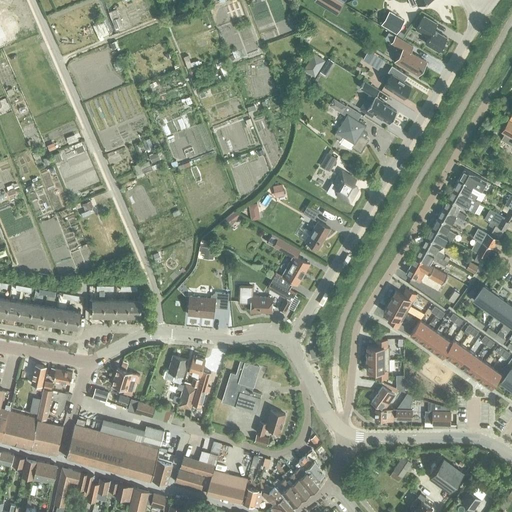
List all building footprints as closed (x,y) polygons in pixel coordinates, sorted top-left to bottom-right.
[(117,7),(109,10),(116,27),(123,24),(117,7)] [(389,11),(381,25),(396,33),(404,20),(389,11)] [(423,16),(415,31),(428,39),(425,44),(438,52),(446,37),(433,30),(437,24),(423,16)] [(399,31),(397,35),(403,39),(411,25),(410,24),(403,34),(399,31)] [(395,36),(390,44),(402,50),(394,63),(417,77),(426,62),(410,52),(413,47),(395,36)] [(368,50),(363,59),(367,62),(377,68),(383,59),(373,53),(368,50)] [(315,52),(305,69),(316,76),(326,59),(315,52)] [(188,55),(183,57),(187,67),(195,65),(193,61),(191,61),(188,55)] [(225,61),(219,63),(225,80),(232,77),(227,64),(226,65),(225,61)] [(324,65),(320,71),(325,75),(329,68),(324,65)] [(392,74),(384,85),(386,87),(393,92),(393,91),(404,98),(411,86),(404,81),(408,75),(392,65),(388,71),(392,74)] [(363,80),(359,87),(369,93),(367,96),(373,100),(365,112),(372,116),(374,113),(389,122),(396,111),(382,102),(383,101),(375,96),(378,89),(363,80)] [(329,104),(342,113),(346,106),(334,97),(329,104)] [(346,115),(333,136),(340,140),(343,137),(354,144),(352,147),(360,153),(368,140),(365,138),(367,133),(363,130),(366,126),(357,120),(360,115),(346,106),(346,107),(342,113),(346,115)] [(511,122),(508,120),(501,131),(505,133),(502,138),(508,142),(511,143),(511,122)] [(81,141),(74,145),(77,152),(85,149),(81,141)] [(59,152),(53,155),(56,162),(62,159),(59,152)] [(327,152),(321,163),(330,168),(336,158),(327,152)] [(158,153),(150,156),(153,162),(160,158),(158,153)] [(50,156),(43,158),(45,164),(52,161),(50,156)] [(189,161),(178,165),(179,169),(191,165),(189,161)] [(463,169),(458,179),(479,191),(480,192),(486,182),(485,182),(464,169),(463,169)] [(332,182),(326,192),(335,197),(337,195),(350,202),(357,189),(349,184),(353,178),(341,172),(334,184),(332,182)] [(452,189),(474,201),(479,191),(458,179),(452,189)] [(273,185),(275,197),(284,195),(282,184),(273,185)] [(452,189),(447,199),(461,206),(473,213),(479,204),(479,203),(474,201),(452,189)] [(447,199),(442,208),(463,220),(466,216),(458,212),(461,206),(447,199)] [(251,219),(260,218),(257,203),(249,204),(251,219)] [(303,213),(314,219),(318,212),(307,206),(303,213)] [(442,208),(436,218),(450,226),(453,220),(461,225),(463,220),(442,208)] [(234,212),(226,218),(231,224),(241,216),(234,212)] [(493,216),(490,223),(503,230),(504,231),(509,223),(498,217),(494,215),(493,216)] [(436,218),(431,228),(452,240),(452,239),(453,240),(456,235),(448,230),(450,226),(436,218)] [(306,241),(318,248),(330,228),(318,221),(306,241)] [(503,230),(490,223),(489,223),(488,225),(493,228),(491,233),(499,237),(503,230)] [(431,228),(425,237),(439,245),(441,246),(444,242),(449,245),(452,240),(431,228)] [(274,234),(269,243),(289,255),(293,257),(295,255),(297,256),(300,250),(294,246),(274,234)] [(488,234),(483,242),(491,247),(492,248),(497,239),(488,234)] [(425,237),(420,247),(442,259),(444,255),(436,251),(439,245),(425,237)] [(477,251),(486,256),(490,249),(482,244),(477,251)] [(202,246),(201,253),(213,254),(214,247),(202,246)] [(420,247),(414,257),(428,265),(429,263),(431,259),(444,267),(447,262),(442,259),(420,247)] [(473,261),(480,264),(484,257),(477,254),(473,261)] [(283,276),(297,284),(302,276),(305,271),(309,263),(297,256),(295,255),(283,276)] [(428,265),(414,257),(409,266),(405,273),(419,281),(424,272),(429,274),(428,276),(441,283),(446,275),(447,274),(429,263),(428,265)] [(465,269),(474,273),(478,266),(469,262),(465,269)] [(276,272),(271,280),(288,290),(290,288),(293,282),(288,279),(283,276),(276,272)] [(271,280),(267,286),(285,297),(279,309),(284,312),(288,305),(291,300),(295,293),(296,292),(290,288),(288,290),(271,280)] [(240,285),(239,302),(251,303),(251,311),(272,312),(272,297),(252,296),(253,286),(240,285)] [(92,316),(103,316),(104,299),(104,290),(104,286),(97,286),(96,290),(99,290),(99,299),(92,299),(92,307),(92,316)] [(474,299),(484,306),(493,294),(482,287),(474,299)] [(389,301),(407,311),(416,294),(405,289),(402,294),(394,290),(389,301)] [(448,300),(453,303),(459,294),(454,291),(448,300)] [(203,316),(213,317),(214,307),(227,308),(229,293),(215,292),(211,295),(210,298),(189,296),(187,314),(197,315),(198,313),(204,314),(203,316)] [(484,306),(495,314),(504,302),(493,294),(484,306)] [(0,314),(6,315),(9,299),(0,297),(0,314)] [(6,315),(17,317),(20,301),(9,299),(6,315)] [(103,316),(116,316),(115,299),(104,299),(103,316)] [(116,316),(128,316),(128,299),(115,299),(116,316)] [(128,299),(128,316),(140,316),(140,300),(128,299)] [(17,317),(29,319),(32,303),(20,301),(17,317)] [(389,301),(383,311),(391,315),(388,321),(398,327),(401,321),(407,311),(389,301)] [(495,314),(505,321),(511,310),(511,307),(504,302),(495,314)] [(29,319),(40,321),(43,305),(32,303),(29,319)] [(40,321),(53,324),(56,308),(43,305),(40,321)] [(431,310),(436,314),(440,309),(435,305),(431,310)] [(53,324),(65,326),(68,310),(56,308),(53,324)] [(418,308),(415,314),(421,317),(424,311),(418,308)] [(444,312),(440,309),(436,314),(441,317),(444,312)] [(68,310),(65,326),(77,328),(80,312),(68,310)] [(450,317),(455,321),(458,316),(453,312),(450,317)] [(465,317),(473,322),(476,318),(467,312),(465,317)] [(455,321),(459,324),(463,319),(458,316),(455,321)] [(476,318),(473,322),(481,329),(484,325),(476,318)] [(410,333),(418,339),(428,324),(420,319),(410,333)] [(428,324),(418,339),(426,344),(436,330),(428,324)] [(465,328),(470,332),(474,327),(469,324),(465,328)] [(470,332),(475,335),(479,331),(474,327),(470,332)] [(486,331),(494,337),(497,333),(489,327),(486,331)] [(436,330),(426,344),(434,350),(444,336),(436,330)] [(497,333),(494,337),(502,343),(505,339),(497,333)] [(444,335),(434,350),(442,356),(444,353),(452,341),(444,335)] [(481,340),(486,343),(489,338),(485,335),(481,340)] [(489,338),(486,343),(491,347),(494,342),(489,338)] [(387,346),(387,340),(375,339),(375,346),(367,346),(366,358),(389,358),(389,346),(387,346)] [(444,353),(452,359),(462,345),(454,339),(452,341),(444,353)] [(452,359),(459,365),(470,350),(462,345),(452,359)] [(497,351),(502,354),(505,349),(500,346),(497,351)] [(309,350),(311,357),(320,355),(318,348),(309,350)] [(502,354),(507,358),(510,353),(505,349),(502,354)] [(459,365),(467,370),(477,356),(470,350),(459,365)] [(193,355),(189,372),(196,374),(195,377),(194,377),(192,384),(197,386),(205,359),(193,355)] [(165,370),(163,376),(164,378),(172,380),(174,379),(176,374),(182,376),(187,360),(173,356),(168,370),(167,370),(165,370)] [(467,370),(475,376),(485,361),(477,356),(467,370)] [(389,358),(366,358),(366,370),(375,370),(375,376),(387,376),(387,370),(389,370),(389,358)] [(117,368),(111,385),(124,389),(123,392),(131,395),(135,381),(137,382),(139,375),(131,373),(124,370),(127,361),(123,360),(120,369),(117,368)] [(252,387),(259,367),(240,361),(236,374),(230,373),(221,402),(255,412),(261,394),(250,390),(252,387)] [(475,376),(483,381),(493,367),(485,361),(475,376)] [(35,389),(41,390),(46,367),(35,364),(31,383),(36,384),(35,389)] [(483,381),(491,387),(501,372),(498,370),(493,367),(483,381)] [(53,380),(70,384),(72,372),(52,368),(50,376),(54,377),(53,380)] [(502,382),(511,388),(511,370),(510,369),(502,382)] [(180,403),(179,406),(191,409),(193,404),(200,406),(205,391),(204,391),(205,386),(206,386),(210,372),(202,370),(199,378),(197,387),(185,384),(181,397),(180,403)] [(43,387),(51,389),(53,382),(45,380),(43,387)] [(404,383),(396,383),(396,388),(404,392),(404,383)] [(371,402),(380,408),(385,400),(389,403),(394,395),(393,395),(390,393),(382,387),(371,402)] [(0,438),(2,439),(9,411),(11,405),(6,404),(4,408),(0,406),(1,400),(4,390),(0,388),(0,438)] [(91,396),(106,401),(108,393),(94,388),(91,396)] [(40,403),(50,405),(52,394),(42,392),(40,403)] [(117,402),(126,405),(129,396),(119,393),(117,402)] [(411,405),(403,400),(397,409),(410,410),(411,405)] [(138,401),(135,412),(170,421),(173,411),(138,401)] [(424,422),(424,426),(432,426),(432,424),(439,424),(449,425),(450,411),(450,408),(428,401),(427,410),(425,410),(424,422)] [(36,418),(31,449),(56,455),(59,440),(63,425),(46,421),(50,405),(40,403),(36,418)] [(374,421),(392,422),(393,417),(396,417),(396,419),(411,420),(411,410),(396,410),(393,410),(374,409),(374,421)] [(256,433),(263,435),(265,427),(279,432),(285,414),(270,410),(266,423),(259,421),(256,433)] [(1,442),(31,449),(36,418),(9,411),(2,439),(1,442)] [(65,456),(92,463),(98,440),(100,430),(83,426),(75,423),(74,423),(69,441),(65,456)] [(141,442),(159,447),(161,440),(164,431),(146,426),(141,442)] [(92,463),(116,470),(124,440),(125,437),(100,430),(98,440),(92,463)] [(257,434),(255,441),(265,444),(267,437),(257,434)] [(315,434),(310,438),(316,446),(321,442),(315,434)] [(116,470),(151,479),(156,459),(159,447),(141,442),(125,437),(124,440),(116,470)] [(203,476),(210,478),(213,470),(215,465),(222,443),(214,440),(209,452),(202,450),(199,460),(195,471),(195,474),(203,476)] [(298,460),(299,461),(301,463),(301,464),(319,486),(315,480),(324,473),(313,460),(317,457),(311,449),(309,451),(305,454),(298,460)] [(0,452),(0,462),(11,465),(14,454),(0,451),(0,452)] [(11,465),(23,468),(25,457),(14,454),(11,465)] [(180,466),(195,471),(199,460),(184,455),(180,466)] [(392,469),(401,475),(410,462),(402,456),(392,469)] [(22,476),(31,478),(35,460),(25,458),(26,457),(25,457),(23,468),(22,476)] [(428,476),(449,491),(463,472),(442,457),(428,476)] [(156,459),(151,479),(166,484),(172,463),(156,459)] [(35,460),(31,478),(53,482),(57,464),(35,460)] [(281,475),(284,478),(285,478),(302,499),(311,493),(293,471),(288,475),(285,471),(277,461),(276,465),(282,474),(281,475)] [(297,468),(293,471),(311,493),(319,486),(301,464),(301,463),(299,461),(294,464),(297,468)] [(62,511),(69,481),(77,483),(80,471),(73,469),(73,468),(62,466),(54,503),(61,505),(61,507),(56,506),(55,510),(56,510),(55,511),(62,511)] [(174,481),(191,486),(195,474),(195,471),(194,473),(178,468),(174,481)] [(207,491),(206,492),(220,496),(241,501),(247,478),(213,470),(210,478),(206,491),(207,491)] [(88,473),(80,471),(77,483),(76,488),(84,490),(88,473)] [(88,473),(84,490),(89,491),(92,481),(93,475),(88,473)] [(191,486),(199,488),(203,476),(195,474),(191,486)] [(199,488),(206,491),(210,478),(203,476),(199,488)] [(100,477),(98,483),(96,492),(106,494),(111,480),(100,477)] [(262,495),(272,506),(282,496),(274,486),(272,488),(266,485),(264,484),(265,479),(262,478),(261,483),(260,482),(261,488),(261,490),(263,490),(262,495)] [(285,478),(284,478),(279,482),(277,478),(272,481),(293,506),(302,499),(285,478)] [(119,482),(111,480),(106,494),(115,496),(119,482)] [(98,483),(92,481),(89,491),(87,500),(94,501),(96,492),(98,483)] [(119,482),(115,496),(130,500),(133,487),(133,486),(119,482)] [(461,501),(473,510),(486,492),(473,483),(461,501)] [(135,511),(141,489),(133,487),(130,500),(127,511),(131,511),(135,511)] [(259,503),(262,495),(263,490),(261,490),(261,492),(258,491),(258,490),(247,487),(242,502),(254,506),(254,505),(258,507),(259,503)] [(142,511),(148,490),(141,489),(135,511),(142,511)] [(150,505),(163,509),(166,495),(153,492),(150,505)] [(410,511),(426,511),(431,506),(422,499),(425,496),(419,492),(409,507),(412,509),(410,511)] [(282,496),(272,506),(270,507),(274,511),(289,511),(294,509),(287,502),(282,496)] [(510,500),(506,497),(499,507),(503,509),(510,500)] [(24,511),(34,511),(35,511),(35,508),(30,507),(31,501),(27,501),(24,511)] [(0,511),(14,511),(16,506),(16,505),(10,503),(9,511),(1,510),(0,509),(0,511)]
